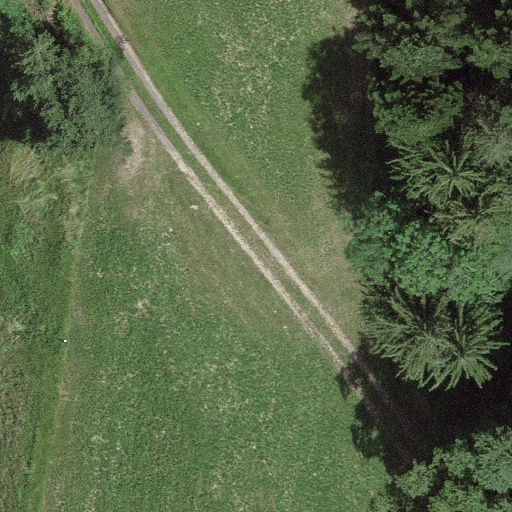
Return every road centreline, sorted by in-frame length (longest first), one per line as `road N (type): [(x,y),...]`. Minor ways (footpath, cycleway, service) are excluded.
road 1 (track): [(85,0),(206,183),(468,511)]
road 2 (track): [(439,0),(376,393)]
